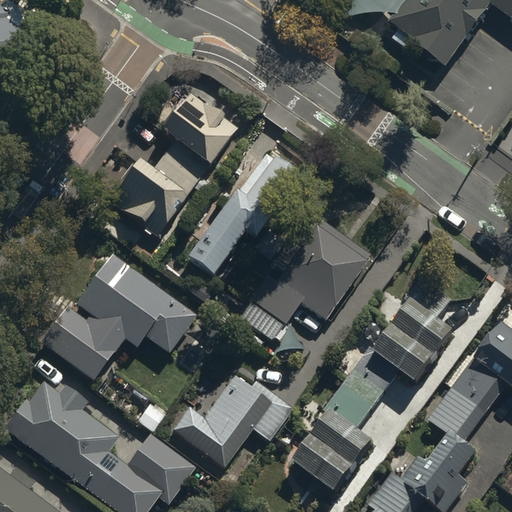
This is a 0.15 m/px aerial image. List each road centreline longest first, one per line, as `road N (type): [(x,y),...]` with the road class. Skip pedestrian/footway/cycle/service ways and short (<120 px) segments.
road 1 (residential): [(489,216),(439,167),(229,21)]
road 2 (residential): [(0,242),(168,0)]
